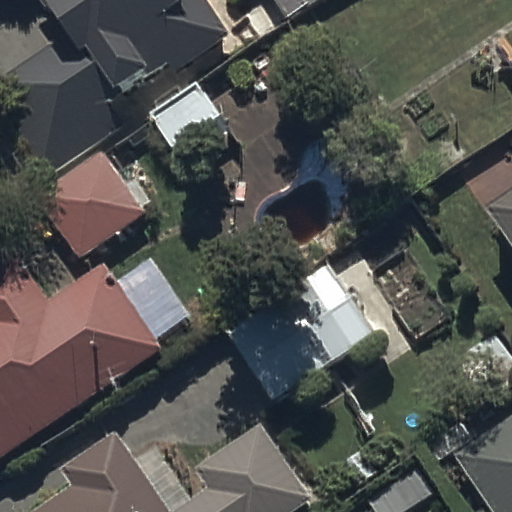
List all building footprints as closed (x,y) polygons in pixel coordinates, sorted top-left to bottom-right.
[(63,42),(0,82),(0,113),(47,186),(186,96),(174,78),(234,39),(209,2),(212,0),(35,0),(63,42)] [(229,139),(201,94),(151,126),(179,171),(229,139)] [(115,151),(109,155),(39,207),(83,266),(148,218),(143,211),(154,204),(115,151)] [(511,201),(491,216),(511,245),(511,201)] [(0,471),(167,364),(106,268),(52,304),(26,264),(0,281),(0,471)] [(292,300),(230,339),(273,407),(335,368),(292,300)] [(511,511),(511,422),(457,459),(493,511),(511,511)] [(313,511),(316,510),(264,431),(199,474),(179,445),(139,471),(120,442),(67,478),(78,496),(53,511),(313,511)]
